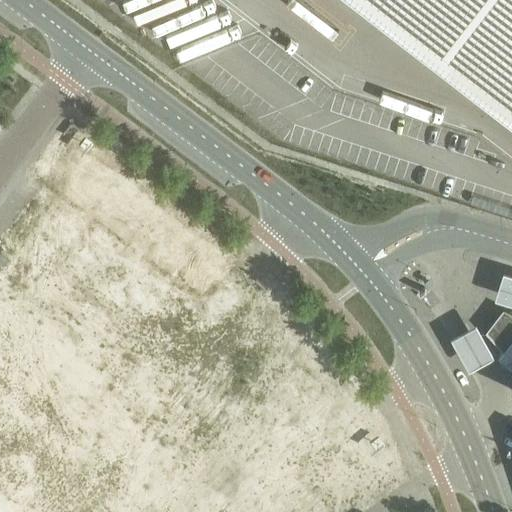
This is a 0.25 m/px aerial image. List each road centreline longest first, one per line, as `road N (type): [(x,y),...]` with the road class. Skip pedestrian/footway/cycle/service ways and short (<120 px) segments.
road 1 (tertiary): [(365,274),(305,214),(94,55)]
road 2 (tertiary): [(491,511),(429,366),(365,274)]
road 3 (unclassified): [(511,244),(420,231),(365,274)]
road 4 (unclassified): [(0,175),(94,55)]
